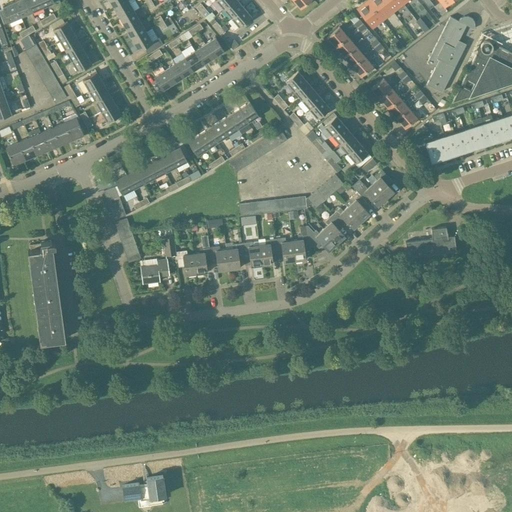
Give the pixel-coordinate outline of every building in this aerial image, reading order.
[(25,0),(17,0),(14,2),(20,16),(31,12),(25,0)] [(38,0),(25,0),(31,12),(42,7),(38,0)] [(108,0),(111,3),(114,8),(127,0),(108,0)] [(134,10),(127,0),(114,8),(120,19),(134,10)] [(149,9),(155,6),(151,0),(146,3),(149,9)] [(215,0),(223,9),(232,0),(215,0)] [(231,18),(243,7),(236,0),(232,0),(223,9),(231,18)] [(383,0),(371,0),(368,2),(382,20),(393,12),(383,0)] [(400,0),(383,0),(393,12),(403,3),(400,0)] [(430,1),(426,4),(429,9),(434,6),(430,1)] [(13,2),(3,7),(3,8),(9,21),(11,26),(17,23),(22,21),(20,16),(14,2),(13,2)] [(368,2),(358,11),(372,28),(382,20),(368,2)] [(200,3),(196,7),(200,12),(205,8),(200,3)] [(251,17),(243,7),(231,18),(239,27),(251,17)] [(209,13),(205,8),(200,12),(205,17),(209,13)] [(120,19),(122,22),(126,29),(140,21),(134,10),(120,19)] [(56,17),(53,13),(46,17),(48,22),(56,17)] [(160,15),(155,18),(159,25),(164,22),(160,15)] [(474,27),(474,25),(474,24),(474,23),(474,21),(473,20),(473,19),(472,18),(470,17),(469,16),(467,16),(466,16),(465,16),(463,16),(462,17),(460,18),(459,19),(458,20),(450,16),(439,37),(427,62),(435,66),(426,84),(442,92),(454,66),(447,63),(466,25),(473,28),(474,28),(474,27)] [(43,25),(48,22),(46,17),(40,20),(43,25)] [(353,23),(357,28),(363,23),(359,18),(353,23)] [(420,27),(424,24),(420,18),(416,21),(420,27)] [(65,21),(52,29),(58,40),(72,32),(65,21)] [(140,21),(126,29),(132,39),(146,31),(140,21)] [(216,21),(211,25),(216,30),(221,26),(216,21)] [(166,27),(167,27),(164,22),(159,25),(163,33),(162,33),(164,37),(170,33),(166,27)] [(199,23),(193,27),(196,31),(203,28),(199,23)] [(360,32),(366,27),(363,23),(357,28),(360,32)] [(424,24),(420,27),(424,32),(428,29),(424,24)] [(26,28),(25,29),(27,34),(35,30),(32,25),(31,25),(26,28)] [(225,31),(221,26),(216,30),(220,35),(225,31)] [(338,26),(326,36),(335,46),(347,36),(338,26)] [(183,33),(186,37),(196,31),(193,27),(188,30),(183,33)] [(19,33),(22,37),(27,34),(25,29),(19,33)] [(152,42),(146,31),(132,39),(138,50),(143,47),(152,42)] [(78,42),(72,32),(58,40),(65,50),(78,42)] [(179,36),(173,40),(176,44),(182,41),(179,36)] [(355,46),(347,36),(335,46),(343,56),(355,46)] [(214,37),(204,44),(213,57),(223,50),(214,37)] [(391,41),(396,46),(400,43),(395,37),(391,41)] [(152,42),(143,47),(147,54),(162,45),(158,38),(152,42)] [(370,43),(374,47),(379,42),(376,38),(370,43)] [(38,42),(42,49),(47,46),(43,39),(38,42)] [(168,43),(171,48),(176,44),(173,40),(168,43)] [(511,52),(495,44),(495,43),(491,44),(491,43),(491,42),(490,42),(489,41),(488,40),(487,40),(486,40),(485,40),(484,40),(483,40),(482,41),(481,42),(481,43),(480,44),(480,45),(480,46),(480,47),(481,47),(477,48),(477,50),(451,102),(511,81),(511,52)] [(78,42),(65,50),(71,60),(84,52),(78,42)] [(377,51),(383,46),(379,42),(374,47),(377,51)] [(400,43),(396,46),(400,51),(404,48),(400,43)] [(25,50),(28,56),(39,49),(36,44),(25,50)] [(204,44),(194,50),(203,64),(213,57),(204,44)] [(46,56),(51,53),(47,46),(42,49),(46,56)] [(364,55),(355,46),(343,56),(352,66),(364,55)] [(42,54),(39,49),(28,56),(31,61),(42,54)] [(153,53),(156,58),(162,54),(159,49),(153,53)] [(194,50),(184,57),(193,70),(203,64),(194,50)] [(91,63),(84,52),(71,60),(77,71),(91,63)] [(153,53),(147,57),(150,61),(156,58),(153,53)] [(45,60),(42,54),(31,61),(34,66),(45,60)] [(360,76),(372,66),(364,55),(352,66),(360,76)] [(184,57),(174,63),(183,77),(193,70),(184,57)] [(48,65),(45,60),(34,66),(37,71),(48,65)] [(55,60),(50,63),(54,70),(59,67),(55,60)] [(174,63),(164,70),(172,83),(183,77),(174,63)] [(51,70),(48,65),(37,71),(40,77),(51,70)] [(63,73),(59,67),(54,70),(58,76),(63,73)] [(54,75),(51,70),(40,77),(43,82),(54,75)] [(153,76),(162,90),(172,83),(164,70),(153,76)] [(403,70),(398,75),(401,79),(406,74),(403,70)] [(96,71),(82,79),(88,90),(102,82),(96,71)] [(297,71),(285,81),(293,90),(305,80),(297,71)] [(406,74),(401,79),(405,83),(410,78),(406,74)] [(18,75),(13,76),(16,84),(21,82),(18,75)] [(57,81),(54,75),(43,82),(46,87),(57,81)] [(383,78),(370,88),(379,98),(391,88),(383,78)] [(313,89),(305,80),(293,90),(301,100),(313,89)] [(60,86),(57,81),(46,87),(49,92),(60,86)] [(102,82),(88,90),(94,101),(108,93),(102,82)] [(63,91),(60,86),(49,92),(52,98),(63,91)] [(379,98),(387,108),(399,97),(391,88),(379,98)] [(301,100),(297,104),(304,112),(309,108),(309,109),(321,98),(313,89),(301,100)] [(73,90),(67,93),(71,100),(77,97),(73,90)] [(420,90),(415,95),(418,98),(418,99),(423,94),(420,90)] [(52,98),(55,103),(67,96),(63,91),(52,98)] [(94,101),(100,111),(114,103),(108,93),(94,101)] [(273,97),(278,103),(283,99),(278,94),(278,93),(273,97)] [(423,94),(418,99),(421,103),(427,98),(423,94)] [(75,106),(80,103),(77,97),(71,100),(75,106)] [(399,97),(387,108),(396,117),(408,107),(399,97)] [(317,118),(329,107),(321,98),(309,109),(317,118)] [(283,109),(288,105),(283,99),(278,103),(283,109)] [(68,100),(56,105),(58,109),(70,104),(68,100)] [(0,117),(10,114),(6,101),(0,103),(0,117)] [(249,102),(238,109),(247,122),(258,115),(249,102)] [(107,122),(120,114),(114,103),(100,111),(107,122)] [(56,105),(44,110),(46,114),(58,109),(56,105)] [(404,127),(416,117),(408,107),(396,117),(404,127)] [(238,109),(228,115),(237,129),(247,122),(238,109)] [(35,119),(46,114),(44,110),(33,115),(35,119)] [(85,111),(79,114),(84,121),(89,118),(85,111)] [(293,112),(289,116),(294,121),(298,118),(293,112)] [(511,134),(511,113),(502,116),(509,135),(511,134)] [(35,119),(33,115),(21,120),(23,124),(35,119)] [(228,115),(218,122),(227,135),(237,129),(228,115)] [(336,115),(324,126),(332,135),(344,125),(336,115)] [(509,135),(502,116),(493,120),(499,139),(509,135)] [(75,117),(64,122),(71,139),(83,134),(75,117)] [(92,124),(89,118),(84,121),(87,127),(92,124)] [(303,123),(298,118),(294,121),(299,127),(303,123)] [(23,124),(21,120),(10,125),(12,129),(23,124)] [(499,139),(493,120),(483,123),(489,142),(499,139)] [(71,139),(64,122),(52,127),(59,144),(71,139)] [(227,135),(218,122),(208,128),(217,142),(227,135)] [(489,142),(483,123),(473,126),(479,145),(489,142)] [(423,124),(419,128),(423,133),(427,129),(423,124)] [(11,131),(11,130),(12,129),(10,125),(0,128),(0,133),(1,136),(11,131)] [(344,125),(332,135),(340,144),(352,134),(344,125)] [(479,145),(473,126),(464,129),(470,148),(479,145)] [(59,144),(52,127),(40,132),(48,149),(59,144)] [(217,142),(208,128),(198,135),(207,148),(217,142)] [(279,128),(274,131),(281,142),(286,139),(279,128)] [(265,134),(262,129),(255,134),(258,139),(265,134)] [(470,148),(464,129),(454,132),(460,151),(470,148)] [(274,131),(269,134),(276,145),(281,142),(274,131)] [(40,132),(29,137),(36,154),(48,149),(40,132)] [(460,151),(454,132),(444,135),(450,154),(460,151)] [(249,138),(252,143),(258,139),(255,134),(249,138)] [(269,134),(264,138),(271,149),(276,145),(269,134)] [(352,134),(340,144),(347,153),(360,143),(352,134)] [(188,142),(196,155),(207,148),(198,135),(188,142)] [(450,154),(444,135),(434,138),(441,157),(450,154)] [(36,154),(29,137),(17,142),(24,159),(36,154)] [(264,138),(259,141),(266,152),(271,149),(264,138)] [(316,138),(311,142),(317,148),(321,144),(316,138)] [(441,157),(434,138),(425,141),(424,141),(424,142),(431,161),(441,157)] [(259,141),(254,144),(261,155),(266,152),(259,141)] [(5,147),(12,164),(24,159),(17,142),(5,147)] [(242,142),(234,147),(238,152),(245,147),(242,142)] [(356,163),(368,152),(360,143),(347,153),(356,163)] [(254,144),(249,148),(256,159),(261,155),(254,144)] [(321,144),(317,148),(321,153),(325,149),(321,144)] [(186,160),(179,146),(168,152),(175,166),(186,160)] [(228,151),(232,156),(238,152),(234,147),(228,151)] [(249,148),(244,151),(251,162),(256,159),(249,148)] [(244,151),(239,154),(246,165),(251,162),(244,151)] [(175,166),(168,152),(157,157),(165,172),(175,166)] [(239,154),(233,158),(240,168),(246,165),(239,154)] [(221,155),(214,160),(217,165),(224,160),(221,155)] [(331,156),(327,160),(332,166),(337,163),(331,156)] [(157,157),(147,163),(154,177),(165,172),(157,157)] [(235,172),(240,168),(233,158),(228,161),(235,172)] [(363,166),(362,167),(365,172),(376,163),(375,161),(372,158),(363,166)] [(208,164),(211,169),(217,165),(214,160),(208,164)] [(147,163),(136,168),(143,183),(154,177),(147,163)] [(337,163),(332,166),(337,172),(341,168),(337,163)] [(143,183),(136,168),(125,174),(133,188),(143,183)] [(385,198),(393,191),(385,182),(389,178),(381,169),(374,176),(377,179),(372,183),(385,198)] [(343,183),(335,173),(330,177),(338,187),(343,183)] [(125,174),(114,179),(122,194),(126,201),(136,195),(133,188),(125,174)] [(189,175),(182,179),(184,184),(192,180),(189,175)] [(330,177),(325,181),(334,191),(338,187),(330,177)] [(175,182),(178,187),(184,184),(182,179),(175,182)] [(325,181),(320,185),(329,195),(334,191),(325,181)] [(354,183),(352,186),(357,191),(365,200),(369,196),(377,205),(385,198),(372,183),(367,188),(364,184),(362,182),(357,186),(354,183)] [(103,190),(105,195),(117,191),(115,185),(103,190)] [(320,185),(316,189),(324,199),(329,195),(320,185)] [(171,191),(168,186),(161,190),(163,195),(171,191)] [(316,189),(311,193),(320,203),(324,199),(316,189)] [(154,193),(157,198),(163,195),(161,190),(154,193)] [(119,197),(117,191),(105,195),(107,201),(119,197)] [(357,191),(345,203),(347,206),(361,220),(369,213),(361,204),(365,200),(357,191)] [(307,197),(311,203),(315,207),(320,203),(311,193),(306,197),(307,197)] [(121,203),(119,197),(107,201),(109,207),(121,203)] [(146,197),(139,201),(142,206),(149,202),(146,197)] [(133,204),(135,209),(142,206),(139,201),(133,204)] [(123,208),(121,203),(109,207),(111,213),(123,208)] [(342,210),(340,207),(332,214),(340,223),(345,219),(353,228),(361,220),(347,206),(342,210)] [(125,214),(123,208),(111,213),(113,218),(125,214)] [(325,221),(328,224),(323,228),(336,243),(344,235),(336,227),(340,223),(332,214),(325,221)] [(241,217),(242,225),(256,224),(255,215),(241,217)] [(126,217),(114,221),(116,227),(128,223),(126,217)] [(128,223),(116,227),(118,233),(130,228),(128,223)] [(298,239),(292,240),(294,260),(305,258),(304,247),(309,246),(306,225),(299,226),(300,235),(298,235),(298,239)] [(307,225),(306,225),(309,246),(316,245),(321,241),(328,250),(336,243),(323,228),(318,233),(315,230),(313,231),(307,225)] [(456,250),(454,235),(448,235),(446,226),(431,228),(431,237),(405,241),(407,256),(456,250)] [(130,228),(118,233),(120,238),(132,234),(130,228)] [(132,234),(120,238),(122,244),(134,240),(132,234)] [(163,238),(165,255),(176,254),(174,236),(163,238)] [(285,237),(275,238),(277,250),(282,249),(284,261),(294,260),(292,240),(285,241),(285,237)] [(265,243),(259,244),(261,264),(272,263),(271,251),(277,250),(275,238),(264,239),(265,243)] [(51,239),(24,243),(37,342),(64,338),(51,239)] [(134,240),(122,244),(124,250),(136,246),(134,240)] [(252,241),(241,242),(243,255),(249,254),(250,265),(261,264),(259,244),(252,245),(252,241)] [(228,269),(239,267),(238,255),(243,255),(241,242),(232,244),(232,248),(226,248),(228,269)] [(216,258),(218,270),(228,269),(226,248),(220,249),(219,245),(208,247),(210,259),(216,258)] [(136,246),(124,250),(126,256),(138,251),(136,246)] [(199,252),(193,253),(196,273),(206,272),(205,259),(210,259),(208,247),(199,248),(199,252)] [(184,263),(185,274),(196,273),(193,253),(187,254),(186,250),(176,251),(177,263),(184,263)] [(126,256),(128,261),(140,257),(138,251),(126,256)] [(169,273),(167,258),(157,260),(157,258),(144,259),(145,265),(141,265),(143,282),(159,280),(159,275),(169,273)] [(413,473),(392,475),(396,508),(416,506),(413,473)] [(139,506),(164,502),(163,495),(165,494),(162,475),(146,477),(147,483),(146,484),(139,484),(139,482),(122,484),(124,498),(137,496),(139,506)]
